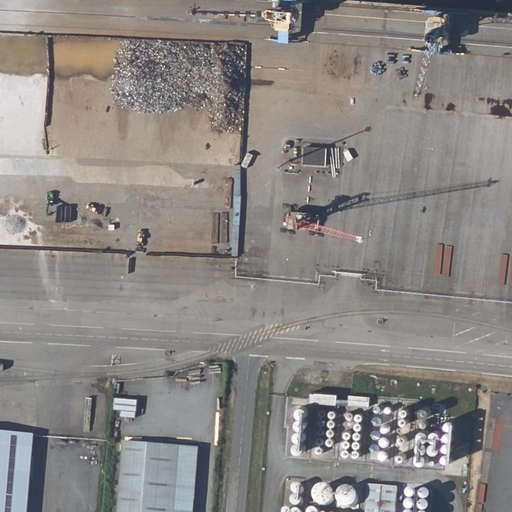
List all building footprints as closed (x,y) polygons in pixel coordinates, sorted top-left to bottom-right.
[(298,165),(315,166),(317,148),(299,146),(298,165)] [(343,409),(365,411),(366,401),(345,398),(344,403),(332,401),(332,397),(307,395),(306,405),(333,408),(333,407),(343,408),(343,409)] [(0,511),(25,511),(32,435),(0,432),(0,511)] [(195,511),(200,448),(126,442),(120,511),(195,511)] [(361,499),(349,484),(337,494),(328,483),(316,492),(326,505),(337,497),(348,510),(361,499)] [(391,511),(393,487),(364,485),(361,511),(391,511)]
